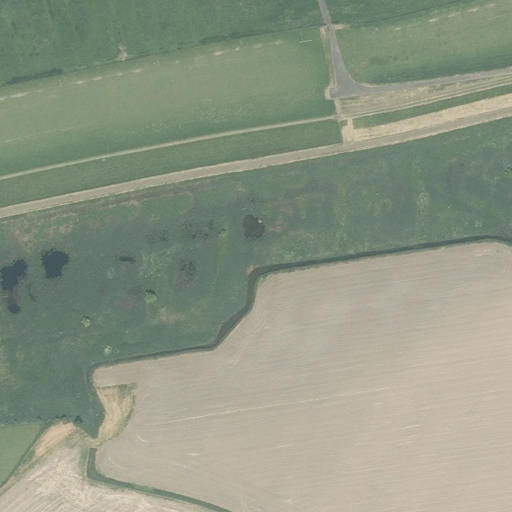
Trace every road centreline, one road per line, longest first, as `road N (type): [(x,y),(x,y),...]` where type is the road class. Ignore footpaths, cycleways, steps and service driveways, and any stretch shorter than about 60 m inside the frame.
road 1 (track): [(0,204),(511,103)]
road 2 (track): [(511,67),(346,89),(324,0)]
